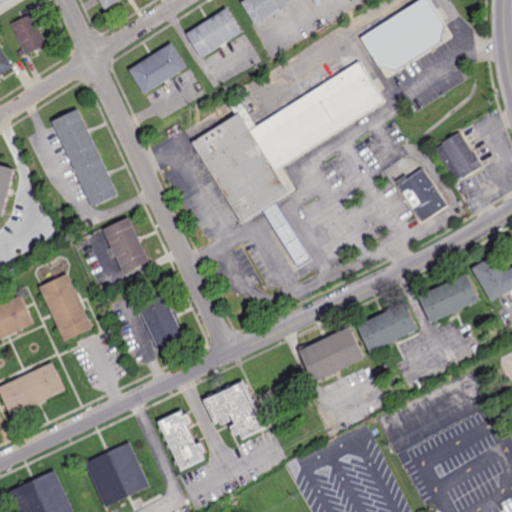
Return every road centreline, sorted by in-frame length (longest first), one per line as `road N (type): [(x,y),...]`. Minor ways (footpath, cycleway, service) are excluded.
road 1 (residential): [(0,464),(233,356),(511,211)]
road 2 (residential): [(64,0),(233,356)]
road 3 (residential): [(0,114),(186,0)]
